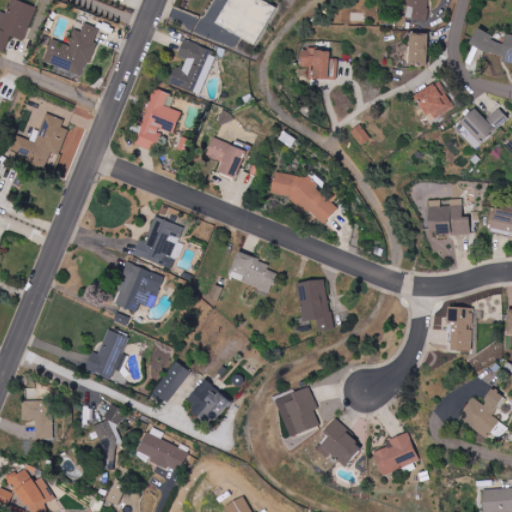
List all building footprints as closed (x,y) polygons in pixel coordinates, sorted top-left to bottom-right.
[(40,5),(22,0),(14,0),(10,13),(2,11),(0,16),(0,29),(29,38),(40,5)] [(281,3),(274,0),(237,0),(225,25),(262,43),(281,3)] [(432,0),(412,0),(411,19),(430,21),(432,0)] [(89,76),(104,27),(88,22),(85,32),(79,29),(73,49),(53,42),(47,62),(89,76)] [(511,63),(511,34),(511,42),(498,41),(499,31),(483,30),(482,50),(509,52),(508,63),(511,63)] [(418,46),(406,46),(407,64),(435,63),(434,33),(417,33),(418,46)] [(218,50),(187,41),(183,56),(190,58),(187,68),(180,66),(174,84),(205,93),(218,50)] [(341,77),(342,49),(307,48),(307,65),(322,65),(322,77),(341,77)] [(435,119),(454,110),(441,84),(423,92),(435,119)] [(179,133),(185,111),(173,108),(177,95),(157,89),(141,144),(161,150),(166,129),(179,133)] [(490,118),(481,108),(467,121),(477,133),(472,137),(483,149),(501,133),(496,127),(509,115),(502,107),(490,118)] [(63,155),(71,129),(66,127),(68,119),(48,113),(39,142),(18,136),(13,152),(49,163),(53,152),(63,155)] [(366,145),(375,139),(365,124),(356,131),(366,145)] [(212,156),(229,162),(226,171),(244,176),(252,149),(218,138),(212,156)] [(338,200),(316,196),(319,180),(278,172),(274,192),(294,196),(292,209),(335,217),(338,200)] [(475,216),(467,216),(468,199),(454,198),(454,206),(445,206),(445,200),(437,200),(436,233),(475,234),(475,216)] [(511,212),(500,211),(498,234),(511,235),(511,212)] [(189,227),(159,215),(150,240),(146,238),(139,254),(176,268),(179,258),(170,255),(175,243),(181,245),(189,227)] [(274,262),(245,252),(236,278),(274,292),(281,273),(272,270),(274,262)] [(169,275),(134,264),(121,304),(143,311),(145,304),(158,308),(169,275)] [(308,321),(321,319),(322,331),(337,329),(330,279),(302,283),(308,321)] [(215,297),(224,300),(229,287),(220,283),(215,297)] [(483,318),(488,318),(489,309),(455,308),(455,325),(460,325),(459,349),(476,350),(477,341),(482,341),(483,318)] [(92,369),(117,378),(120,369),(125,371),(131,355),(127,353),(133,336),(112,329),(104,354),(98,352),(92,369)] [(177,402),(195,369),(182,361),(163,395),(177,402)] [(220,426),(239,399),(211,379),(195,400),(202,404),(198,410),(220,426)] [(296,437),(325,426),(319,410),(323,409),(315,387),(282,400),(296,437)] [(491,404),(485,398),(469,414),(494,439),(510,424),(500,414),(511,402),(511,392),(508,388),(491,404)] [(40,439),(56,439),(55,400),(27,401),(27,419),(39,419),(40,439)] [(109,418),(125,422),(129,408),(113,404),(109,418)] [(114,431),(111,420),(97,425),(107,455),(119,451),(117,445),(123,443),(119,430),(114,431)] [(331,431),(335,435),(323,449),(332,458),(336,453),(352,468),(371,447),(342,420),(331,431)] [(168,432),(155,427),(144,451),(156,456),(154,460),(183,472),(192,452),(164,440),(168,432)] [(392,446),(378,452),(388,475),(423,459),(411,432),(390,441),(392,446)] [(296,454),(328,473),(334,462),(303,443),(296,454)] [(35,511),(50,511),(51,511),(47,505),(59,498),(46,475),(36,481),(29,469),(13,479),(20,490),(22,489),(35,511)] [(124,504),(131,483),(119,479),(112,501),(124,504)] [(511,487),(489,489),(490,511),(497,511),(511,511),(511,487)] [(231,506),(234,511),(262,511),(259,511),(257,511),(249,496),(231,506)]
